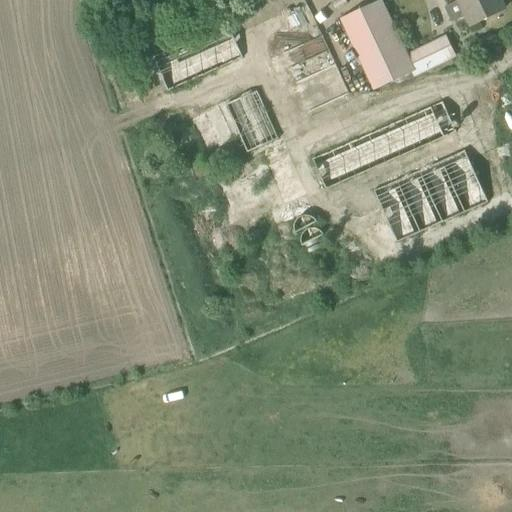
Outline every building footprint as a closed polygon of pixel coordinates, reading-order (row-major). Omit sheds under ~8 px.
[(504,10),(498,0),(456,0),(458,2),(444,8),(451,23),(464,16),(469,26),(504,10)] [(380,1),(341,19),(373,89),(411,72),(413,77),(454,57),(445,36),(406,55),(386,12),(385,13),(380,1)] [(152,58),(167,92),(242,58),(227,24),(152,58)] [(335,66),(319,73),(332,99),(347,92),(335,66)] [(246,153),(278,139),(257,91),(225,105),(246,153)] [(456,133),(442,102),(311,160),(325,190),(456,133)] [(222,117),(201,123),(207,142),(227,135),(222,117)] [(487,203),(464,151),(373,191),(396,243),(487,203)]
